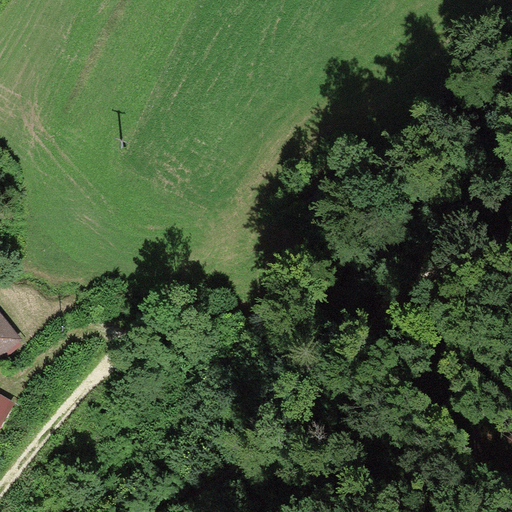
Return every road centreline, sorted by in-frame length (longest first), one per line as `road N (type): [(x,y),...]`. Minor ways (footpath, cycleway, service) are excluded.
road 1 (track): [(511,232),(388,302),(248,467),(182,511)]
road 2 (track): [(0,490),(117,351),(103,333),(78,336),(21,379),(5,381)]
road 3 (track): [(117,351),(204,243),(310,138)]
